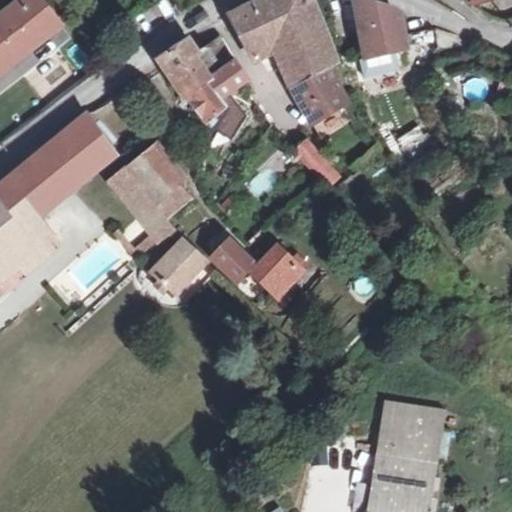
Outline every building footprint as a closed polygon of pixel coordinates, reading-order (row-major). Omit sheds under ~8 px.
[(0,71),(65,23),(47,0),(21,0),(0,16),(0,71)] [(345,115),(337,102),(323,81),(334,74),(319,40),(306,0),(275,0),(238,19),(260,64),(281,53),(289,102),(310,136),(331,123),(345,115)] [(511,0),(472,0),(479,26),(511,15),(511,0)] [(401,59),(398,22),(363,8),(359,66),(368,65),(389,61),(401,59)] [(167,54),(189,86),(209,72),(239,53),(223,32),(206,44),(201,48),(191,37),(188,39),(167,54)] [(209,72),(224,90),(244,76),(239,53),(209,72)] [(389,61),(368,65),(370,79),(391,76),(389,61)] [(189,86),(211,113),(213,116),(224,109),(234,102),(224,90),(209,72),(189,86)] [(213,116),(211,113),(191,130),(196,133),(210,144),(230,114),(224,109),(213,116)] [(75,125),(0,184),(0,193),(26,224),(39,214),(41,218),(120,151),(90,113),(75,125)] [(230,114),(210,144),(224,156),(247,128),(230,114)] [(210,144),(196,133),(189,137),(197,146),(193,150),(198,172),(202,180),(210,177),(206,150),(210,144)] [(305,166),(326,194),(354,176),(344,163),(332,171),(307,138),(292,146),(305,166)] [(129,168),(145,186),(174,162),(158,145),(129,168)] [(152,193),(163,204),(190,179),(174,162),(145,186),(152,193)] [(131,210),(152,193),(145,186),(129,168),(110,182),(131,210)] [(190,179),(163,204),(172,213),(176,218),(203,194),(190,179)] [(50,231),(41,218),(39,214),(26,224),(0,193),(0,293),(3,291),(0,285),(0,282),(29,258),(34,265),(50,254),(40,242),(50,231)] [(152,193),(131,210),(149,233),(172,213),(163,204),(152,193)] [(177,290),(212,255),(186,228),(148,266),(177,290)] [(250,265),(262,278),(276,266),(271,259),(265,265),(236,236),(217,254),(237,275),(250,265)] [(276,266),(262,278),(279,294),(306,271),(289,254),(276,266)] [(431,511),(448,417),(385,409),(370,511),(431,511)] [(357,484),(354,511),(369,511),(372,486),(357,484)]
